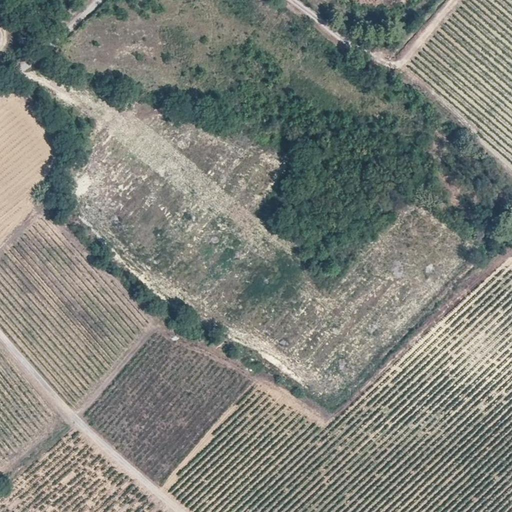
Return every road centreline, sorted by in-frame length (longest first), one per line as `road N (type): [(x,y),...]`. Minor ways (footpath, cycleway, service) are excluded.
road 1 (unclassified): [(0,335),(86,431),(180,511)]
road 2 (unclassified): [(98,0),(40,57),(0,77)]
